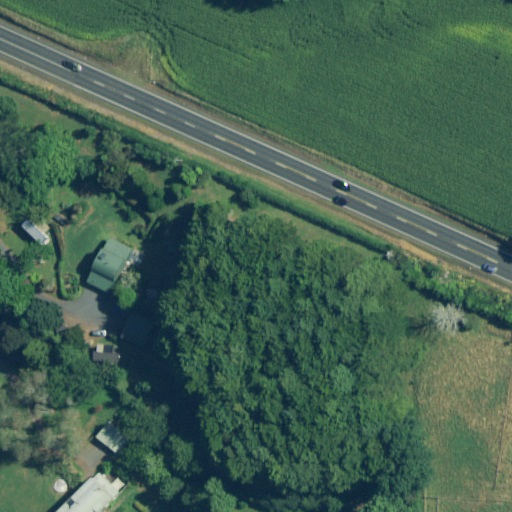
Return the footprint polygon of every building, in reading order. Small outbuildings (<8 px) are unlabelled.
[(133,249),(112,238),(98,265),(119,276),(133,249)] [(117,285),(92,272),(88,281),(113,293),(117,285)] [(155,321),(134,312),(122,337),(143,346),(155,321)] [(133,438),(111,421),(99,437),(121,454),(133,438)] [(115,485),(102,472),(64,511),(110,511),(130,492),(119,481),(115,485)]
